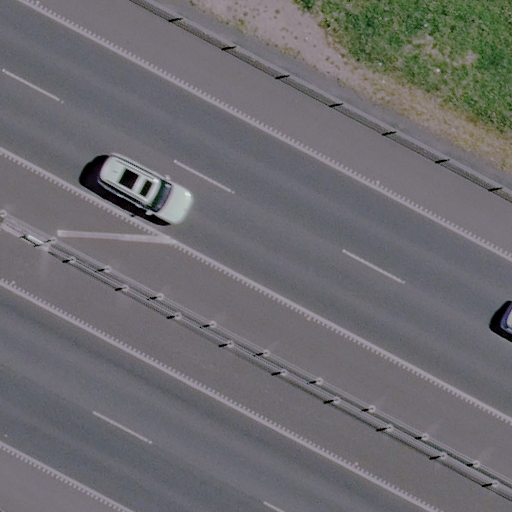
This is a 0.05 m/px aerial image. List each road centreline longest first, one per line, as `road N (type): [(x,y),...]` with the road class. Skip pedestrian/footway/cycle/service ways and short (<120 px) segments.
road 1 (motorway): [(0,61),(511,332)]
road 2 (motorway): [(307,511),(0,349)]
